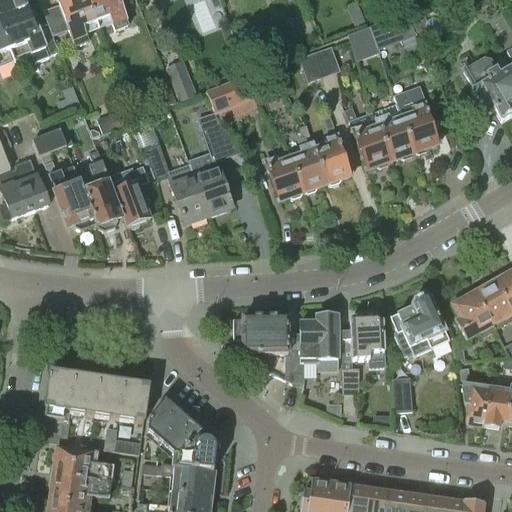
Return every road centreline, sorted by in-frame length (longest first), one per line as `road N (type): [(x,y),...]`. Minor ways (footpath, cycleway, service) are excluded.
road 1 (residential): [(167,290),(321,282),(423,244),(511,192)]
road 2 (residential): [(499,475),(272,441)]
road 3 (residential): [(30,287),(2,511)]
road 4 (residential): [(272,441),(180,355),(167,290)]
road 5 (residential): [(30,287),(167,290)]
